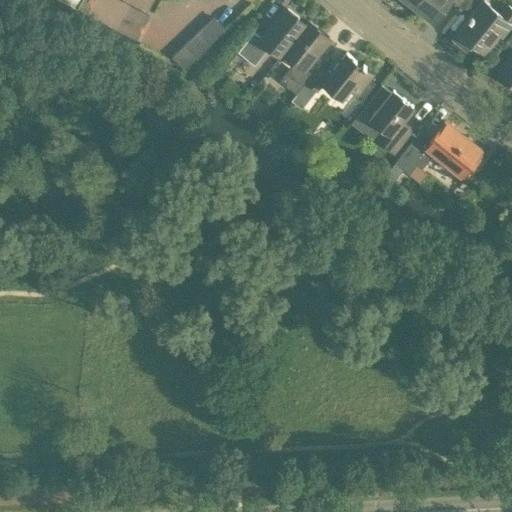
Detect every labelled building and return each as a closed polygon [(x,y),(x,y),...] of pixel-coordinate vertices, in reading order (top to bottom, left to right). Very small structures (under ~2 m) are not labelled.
[(415,0),(412,4),(433,20),(448,0),(452,0),(461,7),(466,0),(415,0)] [(497,32),(500,35),(511,20),(511,7),(507,4),(500,13),(484,0),(482,0),(463,23),(465,25),(454,38),(459,41),(463,36),(482,51),(497,32)] [(254,65),(269,46),(280,54),(305,24),(285,8),(261,38),(253,31),(250,36),(238,51),(254,65)] [(172,55),(183,68),(225,28),(213,16),(172,55)] [(328,37),(308,21),(305,24),(280,54),(283,52),(294,61),(279,79),(296,93),(306,81),(312,73),(304,67),(328,37)] [(511,83),(511,32),(506,41),(511,45),(511,52),(497,71),(511,83)] [(320,64),(312,73),(306,81),(317,90),(323,82),(341,97),(349,88),(356,93),(359,90),(365,95),(377,81),(370,76),(372,73),(346,52),(330,72),(320,64)] [(409,130),(399,122),(413,104),(392,88),(370,116),(382,126),(374,136),(392,150),(409,130)] [(429,140),(419,132),(389,170),(391,172),(398,165),(408,173),(416,164),(421,168),(434,152),(461,174),(481,149),(445,120),(429,140)]
